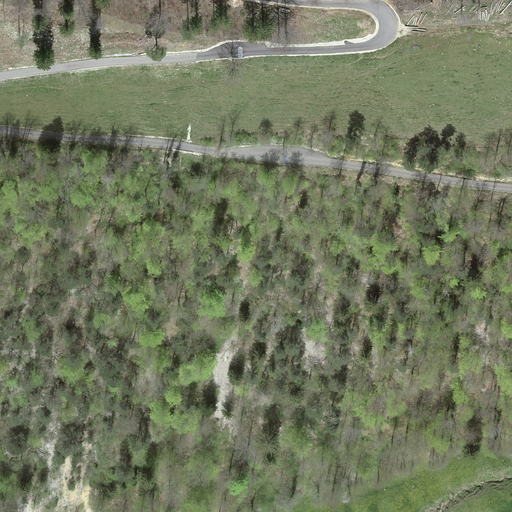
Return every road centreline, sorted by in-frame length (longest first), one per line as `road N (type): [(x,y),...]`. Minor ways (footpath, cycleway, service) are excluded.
road 1 (unclassified): [(511,187),(0,130)]
road 2 (unclassified): [(0,76),(368,45),(387,30),(377,8),(297,0)]
